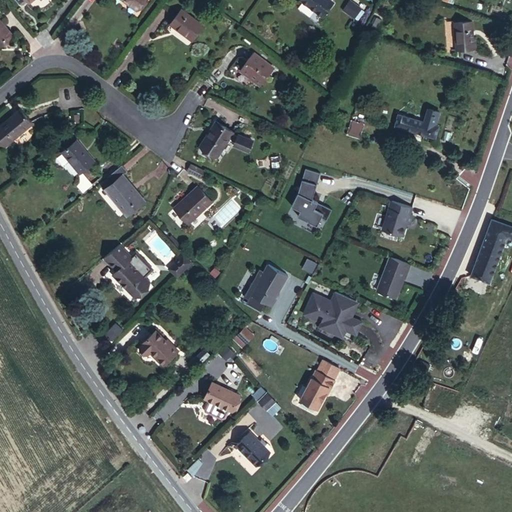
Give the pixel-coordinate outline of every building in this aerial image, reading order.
[(129,0),(144,9),(149,0),(129,0)] [(326,0),(300,0),(317,12),(326,0)] [(350,0),(336,0),(335,2),(345,10),(352,1),(350,0)] [(184,8),(173,24),(195,39),(205,24),(184,8)] [(0,21),(0,46),(12,37),(0,21)] [(478,24),(456,28),(462,55),(484,51),(478,24)] [(253,55),(242,72),(265,85),(275,68),(253,55)] [(401,123),(416,129),(438,138),(443,126),(438,123),(440,118),(430,113),(427,120),(400,108),(397,115),(403,118),(401,123)] [(216,110),(200,134),(216,144),(232,120),(216,110)] [(20,118),(0,132),(0,136),(10,151),(32,135),(20,118)] [(350,136),(363,137),(365,123),(352,122),(350,136)] [(250,154),(257,141),(241,133),(235,146),(250,154)] [(94,161),(78,139),(63,149),(78,171),(94,161)] [(307,168),(293,207),(301,210),(299,217),(320,225),(324,217),(329,219),(333,208),(313,201),(323,174),(307,168)] [(123,183),(130,178),(125,170),(110,182),(115,189),(105,196),(125,225),(144,211),(123,183)] [(196,186),(176,210),(193,226),(214,200),(196,186)] [(413,207),(393,200),(384,226),(386,230),(401,235),(406,223),(410,224),(413,216),(410,215),(413,207)] [(511,226),(494,220),(471,277),(492,285),(510,238),(511,239),(511,226)] [(123,246),(108,258),(117,271),(112,274),(129,299),(146,287),(142,281),(151,275),(139,259),(135,262),(123,246)] [(186,256),(183,259),(191,267),(194,264),(186,256)] [(411,265),(392,257),(377,290),(396,298),(404,279),(405,279),(411,265)] [(183,259),(178,265),(186,272),(191,267),(183,259)] [(276,297),(290,276),(271,263),(252,292),(272,305),(277,298),(276,297)] [(178,265),(172,271),(180,279),(186,272),(178,265)] [(358,300),(339,290),(335,299),(317,290),(306,311),(319,317),(322,310),(327,313),(324,320),(338,327),(340,334),(344,336),(348,329),(358,334),(364,322),(354,316),(353,318),(350,317),(358,300)] [(358,300),(350,317),(353,318),(354,316),(362,302),(358,300)] [(338,327),(324,320),(322,325),(340,334),(338,327)] [(254,339),(245,331),(237,339),(245,347),(254,339)] [(177,357),(156,336),(138,354),(146,361),(150,358),(162,371),(177,357)] [(221,350),(225,360),(234,355),(230,346),(221,350)] [(314,371),(293,402),(310,414),(325,393),(327,395),(334,385),(314,371)] [(240,396),(214,382),(206,399),(210,401),(206,408),(207,411),(221,419),(224,418),(228,411),(231,412),(240,396)] [(282,413),(273,400),(264,409),(271,420),(282,413)] [(250,433),(234,445),(251,467),(267,455),(250,433)] [(168,456),(163,461),(168,469),(173,465),(168,456)]
